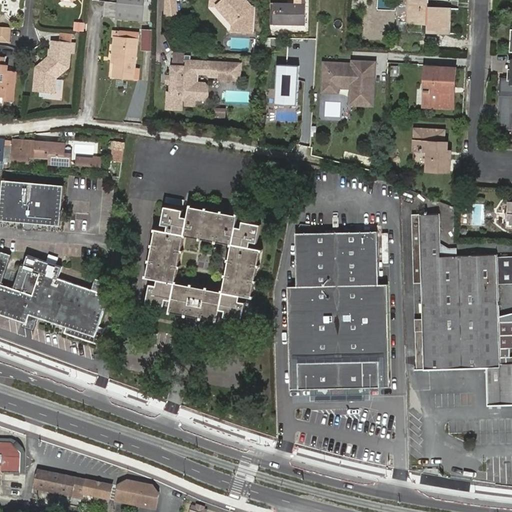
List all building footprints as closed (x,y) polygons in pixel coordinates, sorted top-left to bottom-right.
[(119,0),(119,5),(144,8),(155,9),(155,0),(119,0)] [(222,5),(234,20),(234,31),(253,31),(254,7),(247,0),(211,0),(212,5),(222,5)] [(306,0),(295,0),(296,5),(275,4),(274,26),(306,27),(306,0)] [(409,0),(409,18),(429,20),(429,28),(450,29),(451,4),(422,2),(421,0),(409,0)] [(144,8),(119,5),(116,21),(154,26),(155,9),(144,8)] [(74,31),(86,32),(87,22),(75,21),(74,31)] [(0,41),(10,42),(11,28),(0,27),(0,41)] [(143,50),(154,51),(156,30),(145,29),(143,50)] [(61,32),(61,40),(74,41),(74,33),(61,32)] [(249,50),(250,39),(231,37),(230,48),(249,50)] [(502,78),(502,82),(511,82),(511,38),(510,38),(510,50),(511,49),(511,60),(508,61),(508,76),(502,76),(502,78)] [(57,79),(70,68),(71,53),(76,53),(76,43),(52,41),(51,50),(50,50),(49,57),(39,68),(36,93),(57,94),(57,79)] [(137,42),(117,41),(117,49),(113,81),(133,82),(136,50),(137,42)] [(7,58),(0,57),(0,94),(5,95),(5,100),(14,101),(17,71),(6,70),(7,58)] [(353,63),(324,62),(322,93),(339,93),(340,88),(351,88),(350,105),(374,106),(376,61),(353,60),(353,63)] [(208,78),(209,64),(187,62),(186,68),(176,68),(176,80),(175,85),(175,94),(170,95),(170,111),(185,112),(185,102),(206,102),(207,98),(208,98),(208,90),(207,89),(207,86),(200,85),(199,78),(208,78)] [(280,63),(278,103),(300,104),(302,64),(280,63)] [(244,65),(209,64),(208,78),(210,78),(210,79),(222,80),(222,82),(225,82),(226,85),(233,85),(235,83),(243,83),(244,65)] [(437,68),(426,68),(426,85),(430,85),(429,91),(425,91),(424,108),(455,109),(457,71),(437,70),(437,68)] [(499,82),(498,96),(511,96),(511,92),(501,92),(502,82),(499,82)] [(511,82),(502,82),(501,92),(511,92),(511,82)] [(227,117),(228,108),(216,107),(215,116),(227,117)] [(448,124),(417,123),(417,145),(431,146),(431,166),(449,167),(450,145),(450,136),(448,136),(448,124)] [(17,137),(16,147),(15,160),(30,161),(30,156),(53,157),(52,163),(73,164),(73,156),(67,156),(67,141),(54,140),(17,137)] [(120,163),(122,149),(110,147),(108,161),(120,163)] [(77,167),(103,167),(104,156),(78,156),(77,167)] [(35,218),(34,222),(62,224),(65,184),(5,179),(1,219),(25,221),(26,217),(35,218)] [(169,227),(155,224),(155,227),(157,227),(154,240),(152,240),(152,242),(154,243),(152,255),(150,255),(149,258),(152,258),(149,271),(147,270),(147,273),(160,275),(159,281),(152,280),(149,297),(167,301),(168,293),(173,294),(171,308),(174,309),(174,307),(187,309),(186,311),(189,312),(190,309),(202,311),(202,314),(205,314),(206,312),(218,314),(218,317),(220,317),(223,303),(228,304),(227,312),(245,315),(248,297),(241,295),(242,290),(256,293),(256,290),(254,289),(256,277),(259,278),(259,274),(257,274),(259,261),(262,262),(262,259),(259,259),(262,246),(265,246),(265,244),(251,241),(252,236),(259,237),(262,220),(244,216),(243,223),(237,222),(240,208),(237,208),(237,210),(223,208),(224,205),(221,205),(221,208),(208,205),(208,203),(206,202),(205,205),(193,203),(193,200),(190,200),(188,214),(183,213),(184,206),(166,202),(163,220),(170,221),(169,227)] [(498,319),(497,288),(499,288),(499,257),(442,258),(442,212),(413,212),(414,282),(421,281),(422,319),(415,319),(415,367),(486,366),(487,405),(498,405),(497,364),(499,349),(498,323),(498,319)] [(34,225),(34,222),(35,218),(26,217),(25,221),(25,224),(25,225),(26,227),(27,227),(30,228),(31,228),(32,228),(33,226),(34,225)] [(379,232),(298,234),(299,287),(289,287),(291,390),(392,387),(390,285),(380,285),(379,232)] [(110,292),(58,276),(62,265),(27,254),(16,289),(0,283),(0,281),(8,257),(0,254),(0,310),(26,318),(25,323),(37,327),(42,310),(70,319),(67,331),(95,340),(110,292)] [(511,257),(499,257),(499,288),(511,288),(511,257)] [(511,363),(497,364),(498,405),(511,404),(511,312),(510,313),(498,319),(498,323),(499,349),(511,347),(511,363)] [(0,442),(0,446),(15,448),(24,457),(23,477),(27,478),(28,451),(20,443),(0,442)] [(0,479),(1,479),(1,476),(23,477),(24,457),(15,448),(0,446),(0,479)] [(73,497),(78,477),(40,469),(36,489),(73,497)] [(1,476),(1,479),(1,489),(23,490),(23,477),(1,476)] [(91,497),(93,481),(88,480),(85,490),(84,496),(91,497)] [(112,502),(115,486),(93,481),(91,497),(112,502)] [(121,486),(117,503),(157,511),(160,494),(155,487),(130,482),(121,486)]
